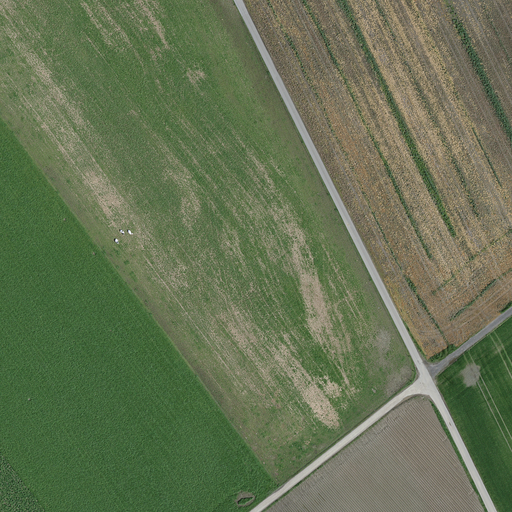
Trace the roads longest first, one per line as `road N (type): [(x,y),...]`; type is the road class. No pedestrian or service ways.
road 1 (unclassified): [(426,382),(236,0)]
road 2 (unclassified): [(426,382),(255,511)]
road 3 (unclassified): [(493,511),(426,382)]
